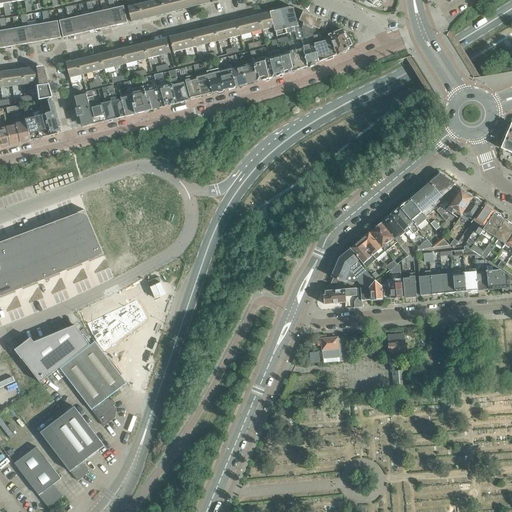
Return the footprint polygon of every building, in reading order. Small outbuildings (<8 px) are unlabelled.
[(0,0),(0,4),(3,3),(4,9),(10,8),(9,3),(6,3),(5,0),(0,0)] [(165,14),(161,0),(157,0),(151,2),(154,17),(165,14)] [(173,0),(161,0),(165,14),(177,11),(173,0)] [(188,8),(185,0),(173,0),(177,11),(188,8)] [(197,0),(185,0),(188,8),(199,5),(197,0)] [(116,8),(115,2),(109,3),(111,9),(113,8),(117,25),(128,23),(124,6),(116,8)] [(151,2),(139,5),(143,19),(154,17),(151,2)] [(139,5),(128,7),(132,22),(143,19),(139,5)] [(88,8),(89,14),(92,13),(96,30),(106,28),(103,11),(94,13),(93,7),(88,8)] [(106,28),(111,27),(117,25),(113,8),(111,9),(103,11),(106,28)] [(289,8),(281,10),(287,32),(295,30),(295,31),(300,30),(294,9),(289,8)] [(276,35),(287,32),(281,10),(270,13),(274,27),(276,35)] [(74,17),(72,11),(67,13),(68,18),(71,18),(75,35),(85,32),(82,16),(74,17)] [(82,16),(85,32),(96,30),(92,13),(89,14),(82,16)] [(263,30),(274,27),(270,13),(259,15),(263,30)] [(320,28),(324,30),(327,23),(304,13),(300,21),(304,23),(301,28),(303,38),(313,36),(316,28),(319,30),(320,28)] [(259,15),(248,18),(252,33),(263,30),(259,15)] [(47,23),(50,40),(61,38),(58,21),(50,22),(49,17),(44,18),(45,23),(47,23)] [(64,37),(75,35),(71,18),(68,18),(60,20),(64,37)] [(237,21),(240,36),(252,33),(248,18),(237,21)] [(26,27),(29,43),(39,42),(37,25),(28,26),(28,20),(22,21),(23,27),(26,27)] [(237,21),(226,24),(229,38),(240,36),(237,21)] [(37,25),(39,42),(50,40),(47,23),(45,23),(37,25)] [(5,30),(7,47),(18,45),(15,28),(7,30),(6,24),(1,25),(2,31),(5,30)] [(226,24),(220,25),(214,27),(218,41),(229,38),(226,24)] [(15,28),(18,45),(29,43),(26,27),(23,27),(15,28)] [(214,27),(203,29),(207,44),(218,41),(214,27)] [(196,47),(207,44),(203,29),(192,32),(196,47)] [(329,36),(331,40),(337,55),(348,51),(349,48),(349,47),(352,45),(349,39),(346,40),(345,38),(346,36),(345,32),(343,32),(342,30),(341,31),(341,29),(333,31),(334,34),(329,36)] [(192,32),(181,35),(184,50),(196,47),(192,32)] [(181,35),(177,36),(170,38),(173,52),(184,50),(181,35)] [(159,56),(171,53),(167,38),(156,41),(159,56)] [(319,62),(337,55),(331,40),(314,44),(319,62)] [(159,56),(156,41),(145,44),(148,59),(159,56)] [(145,44),(133,47),(137,61),(148,59),(145,44)] [(308,67),(319,62),(314,44),(303,47),(303,49),(308,67)] [(137,61),(133,47),(122,49),(126,64),(137,61)] [(122,49),(111,52),(115,67),(126,64),(122,49)] [(297,70),(308,67),(303,49),(296,51),(295,49),(291,50),(291,52),(292,52),(297,70)] [(100,55),(104,70),(115,67),(111,52),(100,55)] [(291,52),(280,55),(285,74),(297,70),(292,52),(291,52)] [(100,55),(89,58),(92,72),(104,70),(100,55)] [(266,58),(266,59),(272,78),(285,74),(280,55),(266,58)] [(78,60),(81,75),(92,72),(89,58),(78,60)] [(263,81),(272,78),(266,59),(259,61),(258,60),(253,62),(258,81),(263,80),(263,81)] [(78,60),(66,63),(70,78),(81,75),(78,60)] [(247,84),(257,81),(258,81),(253,62),(248,63),(249,65),(242,67),(247,84)] [(236,87),(231,68),(230,65),(218,69),(224,90),(228,89),(230,90),(234,89),(235,87),(236,87)] [(32,68),(34,83),(37,100),(50,98),(46,81),(43,68),(40,66),(33,67),(33,68),(32,68)] [(247,85),(247,84),(242,67),(236,69),(235,67),(231,68),(236,87),(240,86),(240,87),(247,85)] [(34,83),(32,68),(20,69),(22,84),(34,83)] [(9,71),(11,86),(22,84),(20,69),(9,71)] [(224,90),(218,69),(207,72),(213,93),(217,92),(219,93),(222,92),(224,90)] [(169,72),(171,81),(177,103),(189,101),(184,83),(178,85),(177,78),(175,70),(169,72)] [(9,71),(0,72),(0,87),(11,86),(9,71)] [(211,95),(213,93),(207,72),(196,75),(202,96),(205,95),(208,96),(211,95)] [(202,96),(196,75),(185,78),(190,99),(194,97),(196,98),(196,99),(200,98),(201,96),(202,96)] [(165,83),(164,81),(164,78),(158,80),(160,87),(158,88),(163,107),(177,103),(171,81),(165,83)] [(163,107),(158,88),(156,83),(144,86),(148,101),(150,100),(152,110),(163,107)] [(116,119),(126,116),(121,99),(117,101),(113,85),(108,87),(116,119)] [(144,86),(132,89),(135,104),(133,104),(136,114),(152,110),(150,100),(148,101),(144,86)] [(106,121),(116,119),(108,87),(102,88),(106,103),(102,104),(106,121)] [(126,117),(136,114),(133,104),(135,104),(132,89),(119,92),(121,99),(126,116),(126,117)] [(95,124),(106,121),(102,104),(95,105),(92,91),(86,92),(86,94),(87,94),(95,124)] [(95,124),(86,94),(75,97),(78,108),(76,109),(78,117),(80,116),(81,123),(82,123),(84,122),(86,123),(87,126),(95,124)] [(41,111),(42,115),(47,136),(55,134),(60,133),(51,99),(46,101),(49,109),(41,111)] [(38,139),(29,103),(26,104),(27,110),(26,111),(28,119),(23,120),(28,141),(38,139)] [(33,103),(29,103),(38,139),(47,136),(42,115),(37,116),(35,108),(34,109),(33,103)] [(18,144),(28,141),(23,120),(23,118),(18,119),(19,123),(14,124),(18,144)] [(18,144),(14,124),(14,123),(9,124),(10,128),(5,129),(8,146),(18,144)] [(502,146),(501,148),(511,152),(511,123),(511,124),(511,125),(508,126),(507,129),(508,132),(505,139),(502,140),(501,143),(502,146)] [(442,197),(452,188),(455,184),(443,175),(443,174),(441,173),(439,173),(438,174),(438,176),(435,178),(433,178),(431,180),(431,182),(430,182),(442,197)] [(436,202),(442,197),(430,182),(429,183),(427,183),(425,185),(425,187),(420,191),(434,208),(438,204),(436,202)] [(451,193),(456,196),(461,188),(457,185),(451,193)] [(459,219),(460,218),(473,198),(472,197),(472,195),(469,193),(467,194),(460,189),(456,196),(446,210),(459,219)] [(410,200),(424,216),(428,213),(434,208),(420,191),(419,192),(417,191),(415,193),(415,195),(410,199),(410,200)] [(473,198),(460,218),(466,222),(467,220),(471,223),(473,221),(483,205),(479,202),(479,200),(476,198),(475,199),(473,198)] [(425,217),(424,216),(410,200),(406,203),(404,203),(401,205),(401,208),(415,225),(425,217)] [(467,242),(472,246),(473,245),(481,234),(484,230),(495,213),(496,212),(484,204),(483,205),(473,221),(479,225),(475,232),(474,232),(467,242)] [(442,216),(444,213),(445,211),(441,206),(437,210),(442,216)] [(411,229),(415,233),(419,230),(415,225),(401,208),(397,210),(395,210),(392,213),(391,215),(391,216),(405,233),(406,234),(411,229)] [(62,219),(71,241),(94,232),(85,210),(76,214),(75,213),(61,218),(61,219),(62,219)] [(484,230),(494,237),(505,220),(501,217),(501,215),(498,213),(496,213),(495,213),(484,230)] [(382,224),(397,242),(409,256),(413,253),(404,242),(405,242),(401,237),(405,233),(391,216),(390,217),(388,216),(385,219),(385,221),(382,224)] [(38,226),(39,228),(39,227),(49,251),(71,241),(62,219),(61,219),(53,222),(53,221),(38,226)] [(436,230),(437,229),(440,227),(434,220),(431,224),(436,230)] [(494,237),(491,241),(502,249),(503,247),(511,234),(511,222),(507,220),(506,220),(505,220),(494,237)] [(397,242),(382,224),(381,223),(380,224),(378,224),(376,226),(376,228),(370,233),(386,251),(397,242)] [(27,260),(49,251),(39,227),(39,228),(31,231),(30,229),(16,235),(16,236),(17,236),(27,259),(27,260)] [(457,243),(462,247),(474,231),(469,227),(457,243)] [(94,232),(71,241),(81,264),(82,264),(86,262),(89,260),(90,262),(104,256),(94,232)] [(364,238),(360,241),(376,259),(386,251),(370,233),(369,234),(367,234),(364,236),(364,238)] [(511,253),(511,234),(503,247),(511,252),(511,253)] [(17,236),(16,236),(8,239),(8,238),(0,240),(0,257),(5,268),(27,259),(17,236)] [(448,246),(442,237),(432,245),(434,248),(448,246)] [(427,239),(417,248),(419,250),(434,248),(432,245),(427,239)] [(82,265),(82,264),(81,264),(71,241),(49,251),(59,273),(64,271),(67,270),(68,271),(82,265)] [(366,268),(376,259),(360,241),(356,244),(354,244),(352,246),(352,248),(351,249),(366,268)] [(481,257),(482,255),(484,252),(477,248),(479,246),(476,244),(475,246),(473,245),(472,246),(470,250),(474,252),(476,253),(481,257)] [(482,255),(486,258),(490,252),(493,248),(488,245),(484,252),(482,255)] [(463,257),(474,256),(474,255),(474,252),(470,250),(465,246),(464,246),(464,250),(463,250),(463,251),(463,257)] [(332,280),(337,282),(338,280),(344,282),(350,267),(360,278),(367,272),(349,250),(340,258),(331,277),(333,278),(332,280)] [(49,251),(27,260),(37,283),(37,282),(42,281),(45,279),(46,281),(60,275),(59,273),(49,251)] [(440,252),(441,267),(445,267),(444,257),(451,256),(450,252),(440,252)] [(401,261),(402,265),(406,265),(406,261),(414,261),(413,253),(409,256),(401,261)] [(38,284),(37,282),(37,283),(27,260),(27,259),(5,268),(14,291),(15,291),(19,289),(23,288),(24,289),(38,284)] [(488,290),(486,260),(485,260),(478,261),(478,268),(482,268),(482,271),(484,270),(485,273),(476,273),(477,291),(488,290)] [(492,265),(486,260),(488,290),(502,288),(500,271),(493,272),(492,265)] [(390,271),(390,270),(397,265),(393,261),(386,267),(388,268),(390,271)] [(503,269),(506,265),(506,264),(502,261),(498,266),(503,269)] [(391,274),(400,273),(401,273),(400,265),(398,264),(397,265),(390,270),(392,273),(391,274)] [(503,269),(511,275),(511,268),(506,265),(503,269)] [(15,292),(15,291),(14,291),(5,268),(0,270),(0,296),(1,297),(1,298),(15,292)] [(466,292),(464,270),(459,271),(459,273),(452,274),(454,293),(466,292)] [(469,270),(464,270),(466,292),(477,291),(476,273),(475,272),(469,273),(469,270)] [(500,270),(500,271),(502,288),(502,294),(511,293),(511,277),(501,270),(500,270)] [(441,272),(442,275),(443,294),(454,293),(452,274),(446,275),(446,272),(441,272)] [(415,276),(415,273),(409,273),(410,278),(403,279),(405,297),(417,296),(415,276)] [(426,276),(419,277),(421,296),(432,295),(430,273),(425,274),(426,276)] [(434,273),(430,273),(432,295),(443,294),(442,275),(434,276),(434,273)] [(393,284),(386,285),(387,289),(389,289),(390,298),(390,299),(403,298),(401,279),(393,280),(393,284)] [(377,280),(375,281),(370,288),(370,300),(383,299),(390,298),(389,289),(387,289),(386,285),(379,285),(377,280)] [(345,297),(361,295),(360,288),(331,291),(326,292),(326,296),(324,296),(324,297),(322,299),(323,302),(324,303),(325,305),(345,303),(345,297)] [(362,302),(370,300),(370,288),(361,288),(362,295),(361,295),(361,297),(362,297),(362,302)] [(363,307),(362,302),(362,297),(361,297),(359,297),(358,298),(357,299),(356,300),(355,301),(355,302),(355,303),(355,305),(355,308),(363,307)] [(95,341),(97,344),(103,352),(146,319),(142,310),(141,311),(139,308),(140,308),(134,300),(86,324),(92,336),(95,341)] [(15,350),(40,383),(60,368),(75,356),(90,345),(75,325),(34,342),(15,350)] [(389,353),(406,352),(406,350),(407,350),(406,343),(405,343),(405,341),(404,341),(404,334),(388,335),(389,353)] [(473,343),(473,335),(465,335),(466,344),(473,343)] [(435,349),(447,348),(446,336),(434,336),(435,349)] [(347,360),(347,344),(347,338),(338,339),(338,338),(321,339),(323,363),(347,360)] [(127,383),(121,376),(95,342),(75,356),(107,398),(125,384),(127,383)] [(311,354),(312,364),(319,363),(318,353),(311,354)] [(116,409),(107,398),(75,356),(60,368),(104,426),(115,418),(116,409)] [(394,392),(406,390),(404,370),(392,372),(394,392)] [(427,382),(438,381),(447,380),(446,370),(426,372),(427,382)] [(326,384),(314,385),(315,397),(327,396),(326,384)] [(82,462),(101,448),(104,446),(74,407),(41,433),(78,481),(86,475),(88,471),(82,462)] [(46,505),(48,508),(63,497),(53,484),(61,479),(37,447),(15,464),(46,505)]
